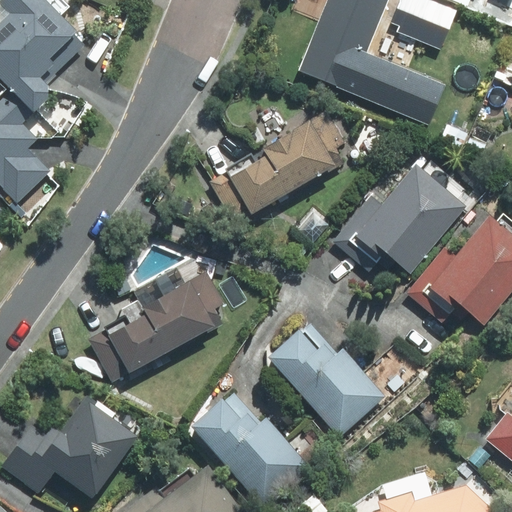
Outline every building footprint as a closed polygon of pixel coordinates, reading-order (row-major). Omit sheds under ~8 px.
[(21,124),(30,116),(53,96),(45,87),(58,76),(52,69),(81,44),(42,0),(0,0),(0,94),(7,89),(15,99),(0,112),(0,184),(17,204),(50,175),(27,149),(36,141),(21,124)] [(389,1),(385,0),(326,0),(295,74),(348,96),(389,1)] [(325,153),(344,142),(326,113),(208,185),(233,226),(333,166),(325,153)] [(409,166),(378,205),(365,195),(329,241),(369,272),(379,259),(380,257),(408,278),(463,208),(409,166)] [(482,328),(511,292),(511,239),(486,218),(453,259),(440,248),(402,293),(441,326),(457,307),(482,328)] [(206,317),(223,309),(203,273),(89,335),(115,383),(213,330),(206,317)] [(341,351),(337,354),(307,323),(266,362),(340,440),(381,401),(385,397),(341,351)] [(308,465),(263,417),(257,423),(228,393),(189,430),(262,508),(308,465)] [(89,502),(133,439),(83,403),(57,439),(33,422),(0,468),(36,494),(50,475),(89,502)] [(511,405),(485,441),(511,462),(511,405)] [(239,511),(205,466),(161,499),(153,488),(121,511),(239,511)] [(492,511),(462,484),(428,495),(422,475),(377,489),(381,503),(360,510),(360,511),(492,511)]
